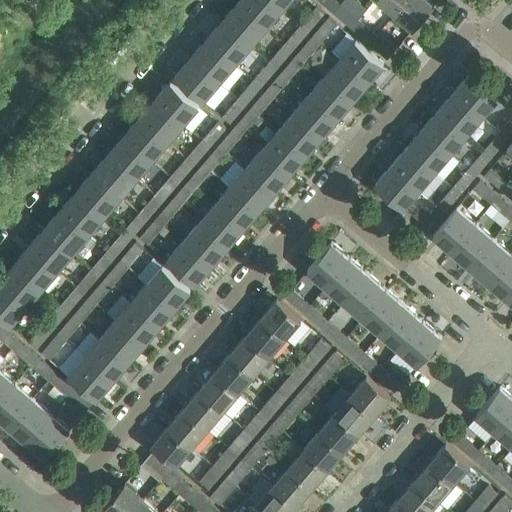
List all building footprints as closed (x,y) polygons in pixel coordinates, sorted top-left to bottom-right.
[(239,0),(238,2),(266,26),(282,7),(272,0),(239,0)] [(336,0),(319,0),(333,11),(340,3),(336,0)] [(380,0),(395,12),(405,0),(380,0)] [(434,4),(429,0),(405,0),(395,12),(396,13),(391,19),(399,26),(404,20),(413,28),(434,4)] [(222,20),(250,44),(266,26),(238,2),(222,20)] [(333,11),(351,27),(358,18),(340,3),(333,11)] [(325,12),(317,6),(301,24),(308,31),(325,12)] [(329,16),(313,34),(321,41),(337,22),(329,16)] [(351,27),(369,42),(376,34),(358,18),(351,27)] [(207,38),(235,62),(250,44),(222,20),(207,38)] [(293,49),(308,31),(301,24),(285,42),(293,49)] [(313,34),(298,53),(305,59),(321,41),(313,34)] [(395,50),(376,34),(369,42),(387,58),(395,50)] [(191,56),(219,80),(235,62),(207,38),(191,56)] [(356,39),(340,57),(368,81),(384,63),(356,39)] [(277,67),(293,49),(285,42),(270,60),(277,67)] [(290,77),(305,59),(298,53),(282,71),(290,77)] [(175,75),(203,99),(219,80),(191,56),(175,75)] [(352,99),(368,81),(340,57),(324,75),(352,99)] [(261,85),(277,67),(270,60),(254,79),(261,85)] [(282,71),(266,89),(274,95),(290,77),(282,71)] [(453,92),(481,116),(497,97),(469,73),(453,92)] [(336,118),(352,99),(324,75),(309,94),(336,118)] [(246,103),(261,85),(254,79),(238,97),(246,103)] [(171,80),(155,98),(183,122),(199,104),(171,80)] [(258,114),(274,95),(266,89),(251,107),(258,114)] [(438,110),(465,134),(481,116),(453,92),(438,110)] [(336,118),(309,94),(293,112),(321,136),(336,118)] [(246,103),(238,97),(222,116),(230,122),(246,103)] [(139,117),(167,141),(183,122),(155,98),(139,117)] [(251,107),(235,126),(242,132),(258,114),(251,107)] [(422,128),(450,152),(465,134),(438,110),(422,128)] [(321,136),(293,112),(277,130),(305,154),(321,136)] [(511,116),(500,131),(507,138),(511,132),(511,116)] [(139,117),(124,135),(152,159),(167,141),(139,117)] [(226,127),(218,120),(202,139),(210,145),(226,127)] [(226,151),(242,132),(235,126),(219,144),(226,151)] [(422,128),(406,147),(434,170),(443,178),(459,160),(450,152),(422,128)] [(261,149),(289,173),(305,154),(277,130),(261,149)] [(507,138),(500,131),(484,150),(491,156),(507,138)] [(108,153),(136,177),(152,159),(124,135),(108,153)] [(202,139),(186,157),(194,164),(210,145),(202,139)] [(219,144),(203,163),(211,169),(226,151),(219,144)] [(391,165),(419,189),(434,170),(406,147),(391,165)] [(245,167),(273,191),(289,173),(261,149),(245,167)] [(491,156),(484,150),(468,168),(476,175),(491,156)] [(108,153),(93,171),(120,195),(136,177),(108,153)] [(194,164),(186,157),(171,175),(178,182),(194,164)] [(195,187),(211,169),(203,163),(187,181),(195,187)] [(403,207),(419,189),(391,165),(375,183),(403,207)] [(230,186),(257,210),(273,191),(245,167),(230,186)] [(503,190),(509,183),(491,167),(484,174),(503,190)] [(476,175),(468,168),(453,186),(460,193),(476,175)] [(77,190),(105,214),(120,195),(93,171),(77,190)] [(171,175),(155,194),(163,200),(178,182),(171,175)] [(474,186),(492,202),(499,195),(480,179),(474,186)] [(187,181),(172,199),(179,206),(195,187),(187,181)] [(503,190),(511,198),(511,184),(509,183),(503,190)] [(214,204),(242,228),(257,210),(230,186),(214,204)] [(460,193),(453,186),(437,204),(445,211),(460,193)] [(77,190),(61,208),(89,232),(105,214),(77,190)] [(155,194),(140,212),(147,218),(163,200),(155,194)] [(492,202),(511,218),(511,216),(511,206),(499,195),(492,202)] [(172,199),(156,217),(164,223),(179,206),(172,199)] [(198,222),(226,246),(242,228),(214,204),(198,222)] [(445,211),(437,204),(421,223),(429,229),(445,211)] [(433,233),(452,249),(476,222),(457,206),(433,233)] [(45,227),(73,251),(89,232),(61,208),(45,227)] [(147,218),(140,212),(124,230),(131,237),(147,218)] [(148,243),(164,223),(156,217),(140,236),(148,243)] [(226,246),(198,222),(183,240),(211,264),(226,246)] [(452,249),(470,265),(494,237),(476,222),(452,249)] [(45,227),(29,245),(57,269),(73,251),(45,227)] [(124,230),(108,249),(115,255),(131,237),(124,230)] [(470,265),(488,281),(511,253),(511,252),(494,237),(470,265)] [(120,259),(128,266),(144,247),(136,240),(120,259)] [(211,264),(183,240),(167,259),(195,283),(211,264)] [(326,284),(350,257),(332,241),(308,269),(326,284)] [(14,263),(42,287),(57,269),(29,245),(14,263)] [(115,255),(108,249),(92,267),(100,273),(115,255)] [(511,253),(488,281),(507,297),(511,290),(511,253)] [(344,300),(368,272),(350,257),(326,284),(344,300)] [(104,277),(112,284),(128,266),(120,259),(104,277)] [(14,263),(0,279),(0,282),(26,305),(42,287),(14,263)] [(147,282),(175,306),(191,288),(163,264),(147,282)] [(92,267),(77,285),(84,292),(100,273),(92,267)] [(362,316),(386,288),(368,272),(344,300),(362,316)] [(89,296),(96,302),(112,284),(104,277),(89,296)] [(0,315),(10,324),(26,305),(0,282),(0,315)] [(131,300),(159,324),(175,306),(147,282),(131,300)] [(84,292),(77,285),(61,303),(69,310),(84,292)] [(303,311),(310,303),(291,288),(285,296),(303,311)] [(381,331),(405,304),(386,288),(362,316),(381,331)] [(73,314),(81,321),(96,302),(89,296),(73,314)] [(277,297),(261,315),(285,336),(294,344),(310,325),(301,317),(281,300),(277,297)] [(116,319),(143,343),(159,324),(131,300),(116,319)] [(61,303),(45,322),(53,328),(69,310),(61,303)] [(321,327),(328,319),(310,303),(303,311),(321,327)] [(399,347),(423,319),(405,304),(381,331),(399,347)] [(58,332),(65,339),(81,321),(73,314),(58,332)] [(269,354),(285,336),(261,315),(246,334),(269,354)] [(143,343),(116,319),(100,337),(128,361),(143,343)] [(339,343),(346,335),(328,319),(321,327),(339,343)] [(399,347),(418,363),(442,335),(423,319),(399,347)] [(53,328),(45,322),(29,340),(37,347),(53,328)] [(1,324),(0,324),(0,336),(12,347),(19,339),(1,324)] [(41,351),(49,357),(65,339),(58,332),(41,351)] [(246,334),(230,352),(254,372),(269,354),(246,334)] [(357,358),(364,350),(346,335),(339,343),(357,358)] [(128,361),(100,337),(84,355),(112,379),(128,361)] [(19,339),(12,347),(31,363),(37,355),(19,339)] [(320,340),(307,354),(316,362),(329,348),(320,340)] [(376,374),(383,366),(364,350),(357,358),(376,374)] [(333,351),(321,366),(330,374),(342,359),(333,351)] [(238,391),(254,372),(230,352),(214,370),(238,391)] [(303,378),(316,362),(307,354),(294,370),(303,378)] [(37,355),(31,363),(49,378),(55,371),(37,355)] [(112,379),(84,355),(68,374),(96,398),(112,379)] [(330,374),(321,366),(308,381),(317,389),(330,374)] [(402,382),(383,366),(376,374),(395,390),(402,382)] [(0,398),(15,381),(0,368),(0,398)] [(214,370),(199,388),(223,409),(238,391),(214,370)] [(55,371),(49,378),(67,394),(74,386),(55,371)] [(375,413),(391,395),(367,374),(351,392),(375,413)] [(285,399),(298,384),(289,376),(276,391),(285,399)] [(0,416),(9,425),(33,397),(15,381),(0,398),(0,416)] [(495,429),(511,409),(511,395),(500,385),(476,413),(495,429)] [(74,386),(67,394),(86,410),(92,402),(74,386)] [(207,427),(223,409),(199,388),(183,407),(207,427)] [(289,403),(298,411),(311,395),(302,388),(289,403)] [(263,406),(272,414),(285,399),(276,391),(263,406)] [(351,392),(335,411),(359,432),(375,413),(351,392)] [(27,440),(51,412),(33,397),(9,425),(27,440)] [(289,403),(276,418),(285,426),(298,411),(289,403)] [(183,407),(167,425),(191,445),(207,427),(183,407)] [(511,444),(511,409),(495,429),(511,444)] [(335,411),(320,429),(344,450),(359,432),(335,411)] [(70,428),(51,412),(27,440),(46,456),(70,428)] [(244,427),(253,435),(266,420),(257,412),(244,427)] [(258,439),(267,447),(280,432),(271,424),(258,439)] [(175,464),(191,445),(167,425),(151,444),(175,464)] [(231,443),(240,450),(253,435),(244,427),(231,443)] [(344,450),(320,429),(304,447),(328,468),(344,450)] [(453,440),(472,456),(479,448),(460,432),(453,440)] [(258,439),(245,454),(254,462),(267,447),(258,439)] [(430,460),(454,481),(470,462),(446,442),(430,460)] [(328,468),(304,447),(288,466),(313,486),(328,468)] [(497,464),(479,448),(472,456),(490,472),(497,464)] [(222,472),(235,456),(226,449),(213,464),(222,472)] [(151,451),(143,460),(162,477),(170,467),(151,451)] [(240,460),(227,476),(236,484),(249,468),(240,460)] [(414,478),(438,499),(454,481),(430,460),(414,478)] [(222,472),(213,464),(200,479),(209,487),(222,472)] [(508,487),(511,483),(511,477),(497,464),(490,472),(508,487)] [(313,486),(288,466),(273,484),(297,505),(313,486)] [(185,481),(170,467),(162,477),(177,490),(185,481)] [(211,494),(220,502),(236,484),(227,476),(211,494)] [(398,497),(416,511),(426,511),(438,499),(414,478),(398,497)] [(111,511),(131,511),(144,497),(125,481),(104,506),(111,511)] [(273,484),(257,502),(268,511),(290,511),(297,505),(273,484)] [(488,484),(475,499),(484,507),(497,492),(488,484)] [(206,499),(191,486),(183,495),(198,508),(206,499)] [(502,496),(489,511),(503,511),(511,504),(502,496)] [(160,511),(144,497),(131,511),(160,511)] [(416,511),(398,497),(385,511),(416,511)] [(221,511),(206,499),(198,508),(203,511),(221,511)] [(479,511),(484,507),(475,499),(464,511),(479,511)] [(268,511),(257,502),(248,511),(268,511)]
